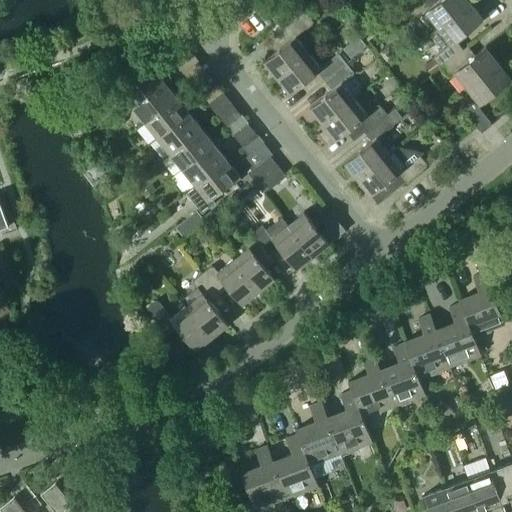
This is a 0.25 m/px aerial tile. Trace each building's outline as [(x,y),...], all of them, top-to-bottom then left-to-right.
[(405,22),(427,4),(423,0),(413,0),(398,12),(405,22)] [(438,27),(470,2),(468,0),(438,0),(425,11),(438,27)] [(433,58),(440,67),(462,49),(455,40),(483,18),(470,2),(438,27),(439,28),(431,34),(443,49),(433,57),(433,58)] [(264,61),(276,77),(308,52),(296,36),(314,22),(306,12),(284,29),(291,39),(264,61)] [(469,58),(462,49),(440,67),(448,76),(454,71),(466,87),(498,62),(485,46),(469,58)] [(191,67),(199,61),(191,51),(183,57),(191,67)] [(317,71),(324,80),(346,63),(339,53),(321,67),(308,52),(276,77),(289,93),(317,71)] [(191,67),(183,57),(175,64),(183,73),(191,67)] [(440,67),(433,58),(425,64),(432,73),(440,67)] [(498,62),(466,87),(479,103),(511,78),(498,62)] [(309,107),(322,123),(354,98),(341,82),(354,72),(346,63),(324,80),(332,89),(309,107)] [(132,106),(164,81),(151,64),(119,90),(132,106)] [(132,106),(145,122),(176,96),(164,81),(132,106)] [(216,98),(224,91),(216,82),(208,88),(216,98)] [(216,98),(208,88),(200,95),(208,104),(216,98)] [(189,112),(176,96),(145,122),(157,137),(189,112)] [(357,121),(365,131),(386,113),(379,103),(367,113),(354,98),(322,123),(335,139),(357,121)] [(491,124),(476,106),(474,102),(464,110),(481,132),(491,124)] [(87,126),(97,118),(90,110),(80,118),(87,126)] [(157,137),(170,153),(201,127),(189,112),(157,137)] [(241,129),(249,123),(241,113),(233,119),(241,129)] [(344,162),(357,178),(389,153),(376,137),(394,123),(386,113),(365,131),(372,140),(344,162)] [(241,129),(233,119),(225,126),(233,135),(241,129)] [(170,153),(182,168),(214,143),(201,127),(170,153)] [(249,155),(265,142),(258,134),(242,146),(249,155)] [(194,184),(195,184),(226,158),(214,143),(182,168),(194,184)] [(398,172),(405,181),(427,164),(419,154),(401,168),(389,153),(357,178),(370,194),(398,172)] [(104,163),(110,158),(107,155),(101,160),(104,163)] [(256,182),(278,165),(270,156),(248,173),(256,182)] [(195,184),(194,184),(185,191),(202,212),(215,202),(211,197),(239,174),(226,158),(195,184)] [(263,192),(285,174),(278,165),(256,182),(263,192)] [(153,183),(143,191),(147,196),(157,188),(153,183)] [(0,227),(8,225),(0,202),(0,227)] [(197,210),(176,226),(182,234),(203,218),(197,210)] [(304,211),(288,224),(313,255),(329,243),(304,211)] [(253,232),(270,254),(279,246),(297,268),(313,255),(288,224),(282,216),(266,229),(262,224),(253,232)] [(232,259),(258,290),(274,278),(261,261),(270,254),(253,232),(243,239),(248,246),(232,259)] [(242,303),(258,290),(232,259),(217,271),(211,265),(202,272),(219,294),(229,287),(242,303)] [(459,299),(460,302),(461,302),(473,335),(473,334),(504,323),(485,271),(473,276),(478,291),(459,299)] [(181,298),(186,304),(212,336),(228,323),(210,301),(219,294),(202,272),(192,280),(197,285),(181,298)] [(195,349),(212,336),(186,304),(170,317),(156,299),(147,307),(172,339),(181,331),(195,349)] [(454,322),(436,329),(435,329),(449,365),(480,353),(473,334),(473,335),(461,302),(460,302),(449,306),(454,322)] [(404,341),(404,342),(405,342),(418,377),(418,376),(449,365),(435,329),(436,329),(430,313),(418,318),(424,333),(404,341)] [(425,393),(418,376),(418,377),(405,342),(404,342),(393,346),(399,362),(380,369),(393,405),(425,393)] [(348,381),(351,390),(352,390),(362,417),(363,416),(393,405),(380,369),(374,353),(362,358),(368,373),(348,381)] [(346,409),(327,416),(340,452),(372,441),(363,416),(362,417),(352,390),(351,390),(340,394),(346,409)] [(295,428),(297,433),(298,433),(309,464),(310,464),(340,452),(327,416),(321,401),(309,406),(315,421),(295,428)] [(452,435),(455,441),(462,439),(460,432),(452,435)] [(292,453),(273,460),(272,460),(286,496),(318,484),(310,464),(309,464),(298,433),(297,433),(286,438),(292,453)] [(255,508),(286,496),(272,460),(273,460),(267,445),(255,449),(261,464),(241,472),(255,508)] [(501,501),(511,497),(511,461),(490,470),(501,501)] [(490,470),(467,478),(479,510),(501,501),(490,470)] [(57,511),(85,511),(58,478),(41,491),(57,511)] [(467,478),(445,487),(453,511),(472,511),(479,510),(467,478)] [(427,511),(453,511),(445,487),(422,495),(427,511)] [(0,506),(4,511),(32,511),(17,492),(0,505),(0,506)]
